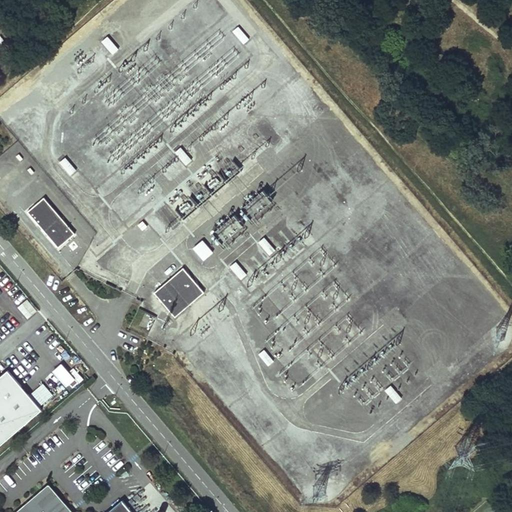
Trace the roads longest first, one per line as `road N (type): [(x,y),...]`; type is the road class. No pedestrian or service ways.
road 1 (track): [(511,285),(266,0)]
road 2 (residential): [(0,246),(226,511)]
road 3 (unknown): [(79,419),(61,448),(75,492),(89,498),(110,483),(101,455)]
